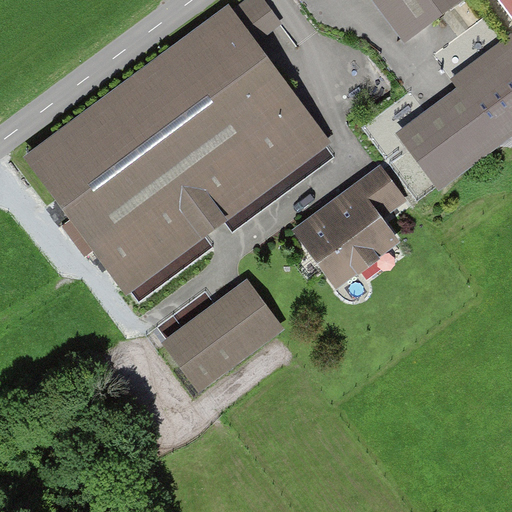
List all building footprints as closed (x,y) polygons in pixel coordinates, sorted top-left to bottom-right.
[(262,0),(251,0),(35,161),(121,277),(195,223),(203,233),(223,218),(215,207),(316,132),(248,40),(276,19),(262,0)] [(456,0),(379,0),(406,37),(456,0)] [(511,0),(497,0),(511,19),(511,0)] [(511,55),(405,135),(441,184),(511,131),(511,55)] [(365,197),(306,239),(336,283),(396,241),(379,217),(404,200),(383,171),(359,188),(365,197)] [(228,319),(180,355),(203,385),(279,327),(248,285),(219,307),(228,319)]
